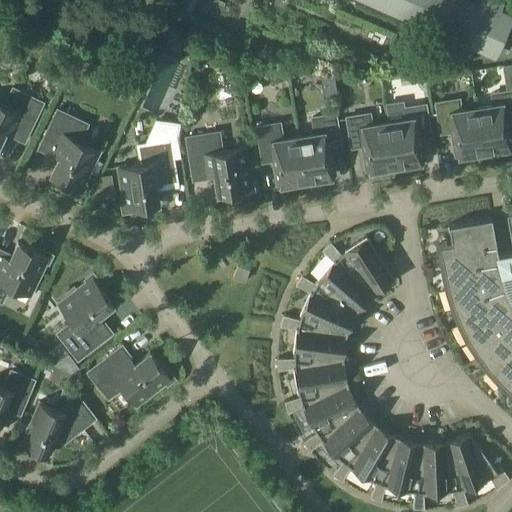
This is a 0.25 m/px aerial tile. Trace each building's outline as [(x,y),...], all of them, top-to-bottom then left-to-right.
[(369,0),(477,47),(480,39),(498,46),(511,17),(480,3),(479,6),(465,0),(369,0)] [(226,48),(215,43),(212,41),(208,50),(223,56),(226,48)] [(0,100),(0,139),(4,131),(24,140),(43,101),(13,87),(5,103),(0,100)] [(477,105),(485,153),(501,150),(501,147),(510,146),(506,121),(511,120),(511,88),(492,92),(494,102),(477,105)] [(485,153),(477,105),(461,108),(459,98),(436,101),(441,132),(455,129),(459,154),(469,153),(469,155),(485,153)] [(388,120),(396,167),(412,165),(411,162),(421,160),(417,136),(431,133),(426,103),(403,107),(404,117),(388,120)] [(84,182),(100,149),(79,139),(87,123),(57,108),(39,147),(58,157),(50,174),(65,181),(64,184),(82,192),(87,183),(84,182)] [(298,129),(306,182),(322,179),(322,177),(332,175),(327,150),(341,148),(336,112),(312,116),(314,127),(298,129)] [(396,167),(388,120),(372,122),(370,112),(347,116),(352,146),(366,144),(370,169),(379,167),(380,170),(396,167)] [(177,181),(173,158),(181,157),(178,137),(181,121),(155,118),(144,143),(137,144),(140,162),(118,165),(124,202),(121,202),(122,212),(142,209),(142,206),(158,203),(155,185),(177,181)] [(306,182),(298,129),(282,132),(280,121),(257,125),(262,161),(276,159),(280,183),(290,182),(290,184),(306,182)] [(235,194),(255,191),(253,181),(250,181),(244,145),(222,148),(219,130),(186,136),(193,179),(215,175),(218,194),(234,191),(235,194)] [(90,201),(114,197),(111,176),(100,177),(90,201)] [(511,297),(506,285),(499,260),(498,254),(492,216),(448,224),(451,238),(454,251),(442,254),(445,269),(449,287),(453,286),(458,302),(454,303),(462,322),(466,320),(473,334),(482,348),(478,351),(490,367),(494,364),(504,376),(501,380),(511,389),(511,297)] [(322,249),(334,259),(334,258),(373,292),(374,291),(373,291),(393,278),(394,278),(395,278),(367,235),(344,250),(345,251),(342,253),(331,241),(322,249)] [(48,263),(53,253),(35,245),(33,247),(18,240),(10,257),(0,251),(0,300),(1,301),(9,285),(30,295),(46,261),(48,263)] [(373,292),(334,258),(334,259),(317,278),(318,279),(316,283),(302,274),(295,284),(310,290),(357,310),(372,292),(373,292)] [(249,269),(238,265),(234,276),(245,280),(249,269)] [(99,314),(113,303),(103,290),(105,288),(93,272),(85,278),(87,280),(58,303),(72,321),(57,332),(78,358),(112,332),(99,314)] [(357,311),(357,310),(310,290),(300,314),(301,314),(300,318),(284,314),(280,325),(296,327),(296,326),(347,333),(347,332),(356,311),(357,311)] [(278,369),(293,367),(293,366),(344,358),(344,357),(343,357),(346,334),(347,334),(347,333),(296,326),(296,327),(293,353),(294,353),(294,357),(277,357),(278,369)] [(167,384),(175,378),(163,362),(160,364),(150,350),(135,362),(122,344),(88,371),(108,397),(122,386),(136,404),(165,381),(167,384)] [(70,372),(78,366),(68,353),(54,364),(70,372)] [(344,358),(293,366),(293,367),(298,392),(299,391),(300,395),(284,401),(288,412),(302,405),(302,404),(348,382),(348,381),(347,382),(343,358),(344,358)] [(20,413),(34,379),(11,369),(4,386),(0,384),(0,423),(7,408),(20,413)] [(310,450),(322,439),(321,439),(359,404),(358,404),(348,383),(348,382),(302,404),(302,405),(313,428),(314,427),(317,431),(303,440),(310,450)] [(65,440),(95,417),(81,398),(63,391),(56,408),(40,401),(22,443),(28,445),(33,452),(42,451),(48,453),(56,435),(65,439),(65,440)] [(359,405),(359,404),(321,439),(322,439),(339,458),(340,457),(343,460),(332,473),(342,480),(350,467),(349,466),(375,422),(359,405)] [(381,500),(385,485),(384,485),(397,435),(396,435),(376,423),(375,422),(349,466),(350,467),(372,480),(372,479),(376,480),(370,496),(381,500)] [(446,440),(445,440),(462,488),(463,488),(487,480),(486,478),(490,476),(496,488),(509,477),(501,465),(496,468),(470,432),(469,432),(468,432),(446,440)] [(397,435),(384,485),(385,485),(410,491),(410,490),(414,490),(412,507),(424,508),(424,492),(423,492),(421,441),(420,441),(397,436),(397,435)] [(468,503),(463,488),(462,488),(445,440),(421,441),(423,492),(424,492),(449,491),(449,490),(453,489),(456,505),(468,503)]
